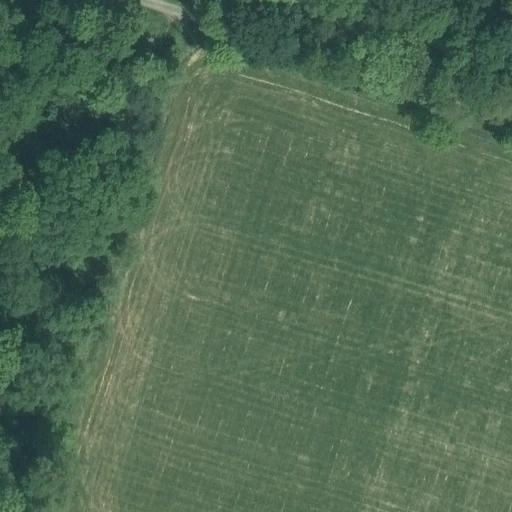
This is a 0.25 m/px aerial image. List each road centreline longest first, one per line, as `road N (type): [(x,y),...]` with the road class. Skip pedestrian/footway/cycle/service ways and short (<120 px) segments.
road 1 (track): [(177,12),(14,511)]
road 2 (track): [(511,120),(134,0)]
